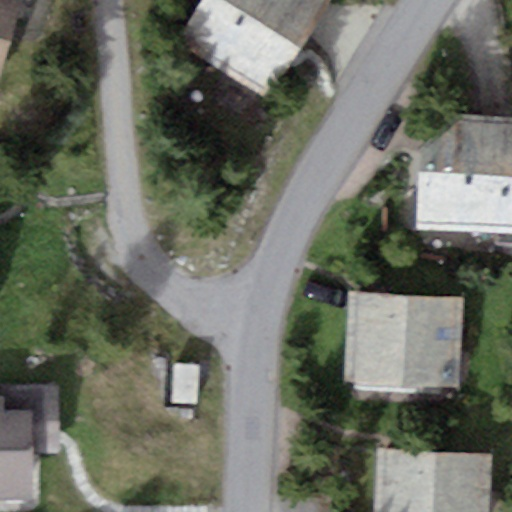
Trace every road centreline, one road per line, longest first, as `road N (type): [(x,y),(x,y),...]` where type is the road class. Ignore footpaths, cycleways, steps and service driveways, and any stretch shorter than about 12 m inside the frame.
road 1 (residential): [(259,328),(215,321),(146,267),(125,217),(110,0)]
road 2 (unclassified): [(432,0),(297,206),(271,269),(259,328)]
road 3 (unclassified): [(259,328),(253,511)]
